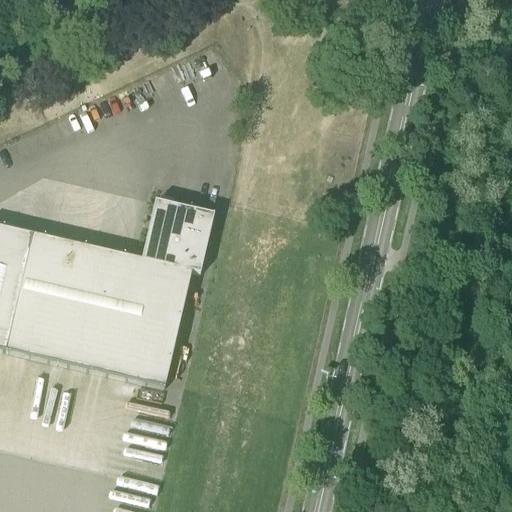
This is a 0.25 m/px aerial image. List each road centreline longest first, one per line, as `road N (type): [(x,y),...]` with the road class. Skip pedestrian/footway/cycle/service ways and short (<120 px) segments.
road 1 (tertiary): [(324,511),(431,0)]
road 2 (unclassified): [(0,73),(149,0)]
